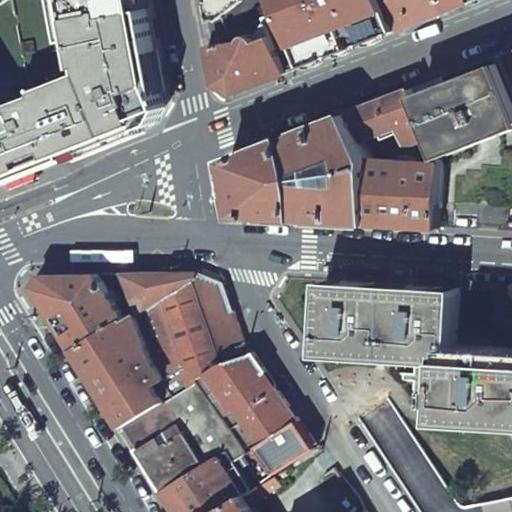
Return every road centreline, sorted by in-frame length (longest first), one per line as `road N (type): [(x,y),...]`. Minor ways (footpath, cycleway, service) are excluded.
road 1 (residential): [(511,15),(196,136)]
road 2 (residential): [(222,242),(248,276),(261,322),(392,511)]
road 3 (residential): [(222,242),(511,257)]
road 4 (secondary): [(135,511),(0,292)]
road 5 (residential): [(0,262),(73,241),(222,242)]
road 6 (residential): [(196,136),(0,223)]
road 7 (residential): [(172,0),(196,136)]
